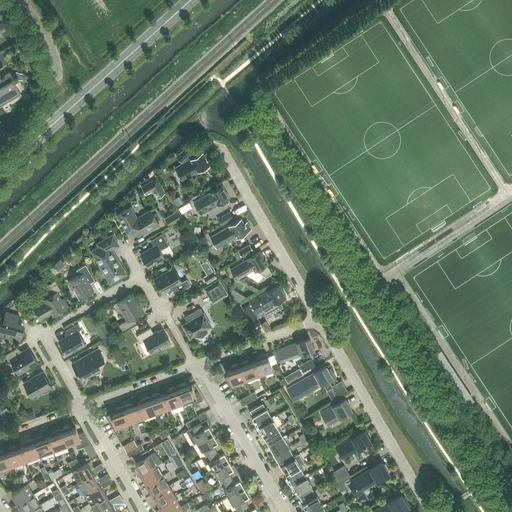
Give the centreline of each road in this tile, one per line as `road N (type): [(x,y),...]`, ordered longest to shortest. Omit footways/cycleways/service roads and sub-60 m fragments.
road 1 (tertiary): [(0,173),(190,0)]
road 2 (residential): [(319,320),(430,511)]
road 3 (residential): [(218,146),(319,320)]
road 4 (residential): [(85,407),(40,335),(139,277)]
road 5 (residential): [(284,511),(199,367)]
road 6 (residential): [(199,367),(319,320)]
road 7 (residential): [(85,407),(199,367)]
road 8 (residential): [(144,511),(85,407)]
